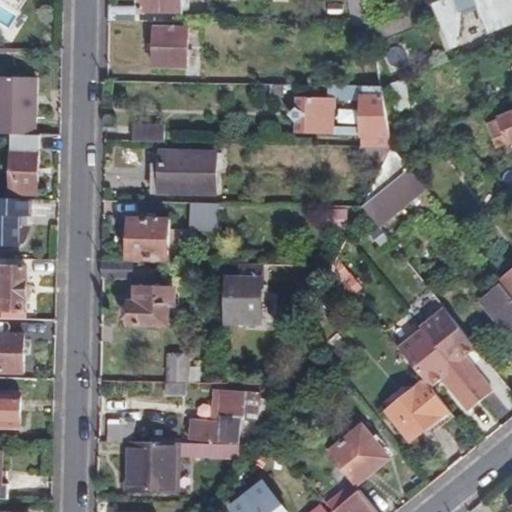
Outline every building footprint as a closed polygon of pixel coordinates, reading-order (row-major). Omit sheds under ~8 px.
[(142,0),(142,12),(183,13),(183,0),(142,0)] [(352,0),(357,29),(374,29),(368,0),(352,0)] [(511,0),(446,0),(430,7),(448,52),(456,49),(457,43),(485,32),(487,37),(511,26),(511,0)] [(157,29),(157,65),(158,68),(190,69),(191,30),(157,29)] [(157,65),(110,64),(109,83),(157,84),(158,68),(157,65)] [(0,75),(0,132),(13,133),(37,134),(40,76),(0,75)] [(406,80),(392,82),(396,109),(410,107),(406,80)] [(292,116),(299,124),(299,136),(365,137),(364,149),(394,149),(384,89),(382,89),(334,88),(333,94),(326,100),(300,100),(299,110),(292,116)] [(511,114),(491,123),(496,137),(507,133),(511,144),(511,114)] [(136,143),(167,144),(167,128),(136,128),(136,143)] [(37,134),(13,133),(13,194),(40,195),(41,134),(37,134)] [(364,161),(387,162),(394,149),(364,149),(364,161)] [(364,210),(380,228),(427,190),(394,149),(387,162),(364,210)] [(217,194),(218,155),(156,153),(156,192),(217,194)] [(28,200),(0,199),(0,247),(20,247),(20,225),(26,225),(26,217),(28,217),(28,200)] [(220,232),(220,205),(192,205),(192,232),(220,232)] [(348,228),(349,207),(325,206),(324,226),(348,228)] [(133,221),(132,259),(171,260),(171,222),(133,221)] [(136,263),(104,262),(104,280),(136,281),(136,263)] [(265,294),(266,265),(241,265),(241,277),(227,276),(227,282),(226,326),(248,326),(248,320),(259,320),(259,294),(265,294)] [(0,292),(0,309),(26,310),(27,267),(2,266),(2,292),(0,292)] [(505,286),(511,294),(511,276),(503,284),(505,286)] [(354,291),(345,280),(337,286),(344,296),(347,293),(349,296),(354,291)] [(511,326),(511,294),(505,286),(480,305),(499,330),(509,322),(511,326)] [(132,325),(171,325),(171,305),(178,305),(179,289),(139,288),(139,303),(132,303),(133,307),(129,307),(130,321),(132,321),(132,325)] [(264,326),(265,294),(259,294),(259,320),(248,320),(248,326),(264,326)] [(445,309),(421,327),(481,401),(492,391),(464,358),(477,348),(445,309)] [(421,327),(398,345),(427,381),(431,386),(440,379),(467,412),(481,401),(421,327)] [(0,335),(0,374),(25,375),(25,337),(0,335)] [(171,356),(171,384),(191,384),(191,356),(171,356)] [(434,436),(457,418),(431,386),(427,381),(388,413),(411,441),(427,427),(434,436)] [(259,422),(264,428),(285,397),(275,386),(268,401),(259,422)] [(0,393),(0,426),(23,426),(24,394),(0,393)] [(258,421),(259,422),(268,401),(263,400),(263,393),(227,393),(227,418),(220,418),(220,427),(215,427),(193,427),(193,444),(240,446),(241,421),(258,421)] [(227,418),(227,393),(216,393),(215,427),(220,427),(220,418),(227,418)] [(132,419),(109,418),(108,440),(131,441),(132,419)] [(321,443),(356,485),(388,460),(362,428),(335,450),(325,440),(321,443)] [(150,444),(130,443),(129,490),(150,490),(150,444)] [(181,444),(162,444),(161,457),(182,457),(181,444)] [(0,451),(0,497),(12,498),(12,484),(4,484),(5,451),(0,451)] [(286,511),(263,484),(232,509),(234,511),(286,511)] [(331,511),(377,511),(360,489),(332,511),(331,511)]
